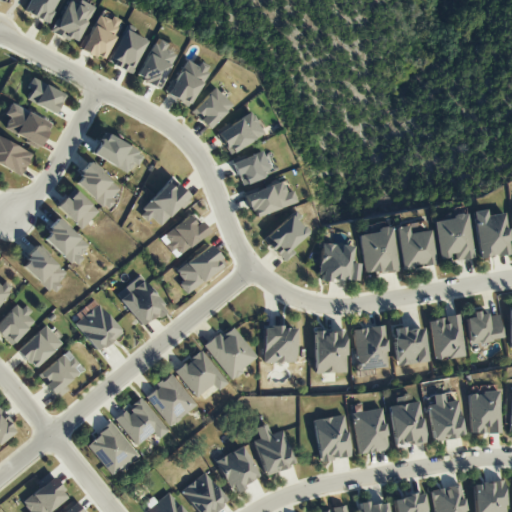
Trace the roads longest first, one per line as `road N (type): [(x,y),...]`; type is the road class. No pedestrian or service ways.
road 1 (residential): [(511,280),(354,305),(314,304),(276,288),(241,251),(184,139),(0,37)]
road 2 (residential): [(0,478),(253,269)]
road 3 (residential): [(250,511),(279,496),(511,458)]
road 4 (residential): [(117,511),(0,376)]
road 5 (residential): [(98,87),(52,180),(16,213)]
